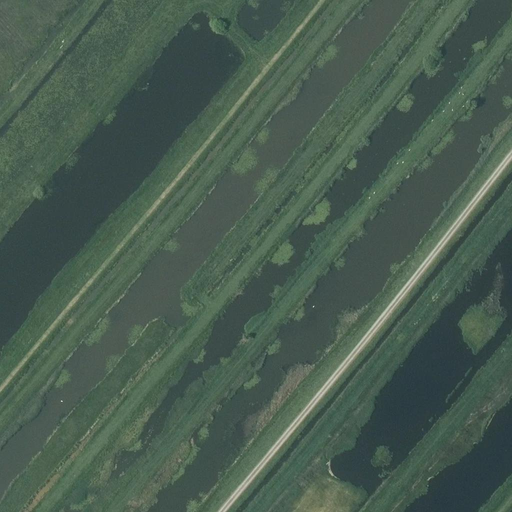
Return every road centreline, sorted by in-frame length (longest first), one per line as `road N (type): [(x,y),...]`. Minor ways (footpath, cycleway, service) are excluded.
road 1 (track): [(319,0),(0,386)]
road 2 (track): [(511,153),(223,511)]
